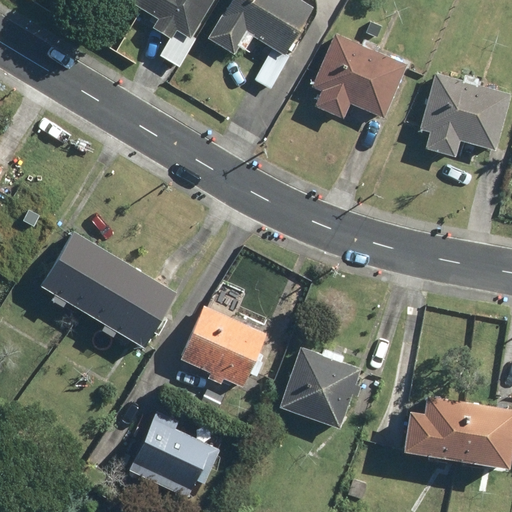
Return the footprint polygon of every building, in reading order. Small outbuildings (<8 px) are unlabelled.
[(124,0),(121,6),(152,24),(147,31),(166,42),(156,59),(176,71),(193,41),(188,38),(211,0),(124,0)] [(229,0),(205,43),(229,57),(233,50),(240,54),(248,41),(267,51),(250,82),(267,92),(314,10),(295,0),(229,0)] [(309,92),(316,95),(310,109),(339,121),(345,108),(380,122),(402,68),(331,38),(309,92)] [(413,131),(425,134),(419,153),(448,162),(454,143),(490,155),(507,100),(430,76),(413,131)] [(66,232),(33,290),(138,351),(172,294),(66,232)] [(203,308),(176,363),(237,392),(263,337),(203,308)] [(361,381),(351,377),(354,369),(295,351),(275,414),(334,432),(345,398),(353,399),(361,381)] [(511,413),(420,398),(416,419),(401,417),(394,458),(501,475),(511,413)] [(154,412),(149,423),(144,421),(122,472),(195,503),(216,452),(171,433),(175,421),(154,412)] [(392,446),(369,440),(357,483),(379,490),(392,446)]
